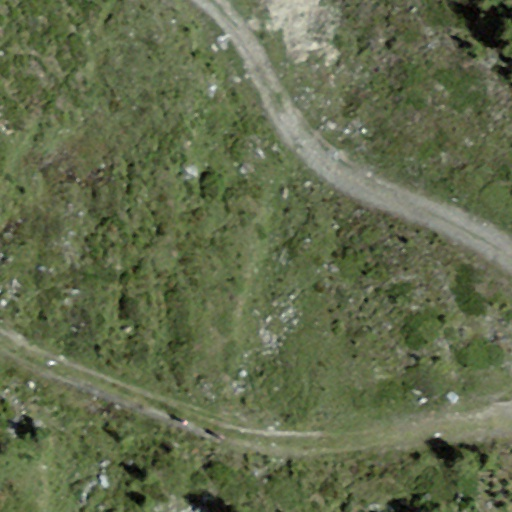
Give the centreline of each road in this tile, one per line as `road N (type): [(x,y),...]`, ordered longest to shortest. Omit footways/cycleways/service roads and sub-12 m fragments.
road 1 (track): [(511,430),(324,452),(172,427),(0,347)]
road 2 (track): [(194,0),(296,141),(374,212),(511,267)]
